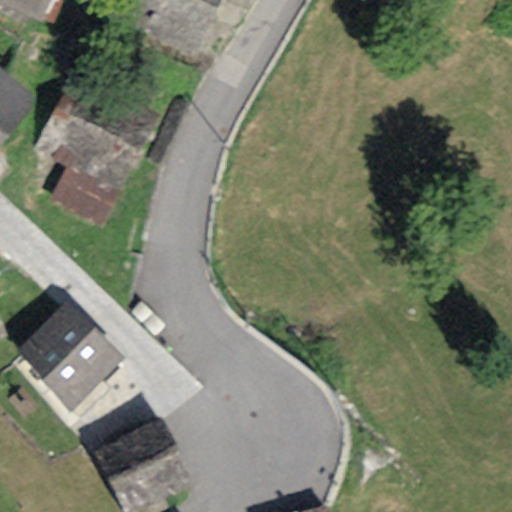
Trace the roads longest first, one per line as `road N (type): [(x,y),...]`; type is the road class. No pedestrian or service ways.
road 1 (unclassified): [(220,432),(212,381),(177,278),(178,238),(188,183),(230,79),(278,0)]
road 2 (residential): [(220,432),(0,225)]
